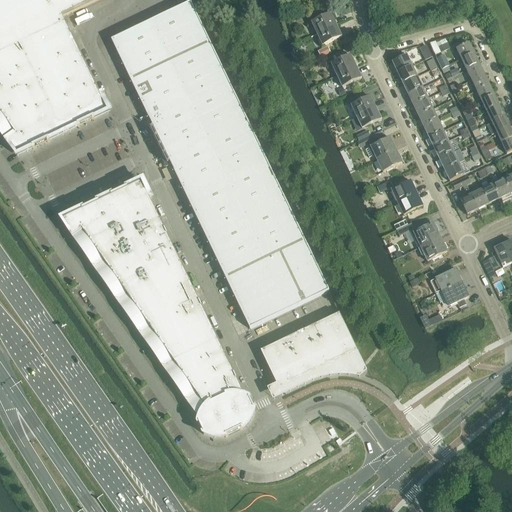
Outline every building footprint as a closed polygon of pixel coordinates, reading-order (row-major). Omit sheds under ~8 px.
[(0,0),(0,115),(14,136),(15,138),(7,143),(12,150),(17,159),(33,151),(94,122),(110,114),(105,105),(102,97),(100,98),(62,19),(103,0),(0,0)] [(274,178),(273,176),(259,146),(257,143),(243,113),(242,111),(227,80),(226,78),(207,38),(191,4),(112,42),(152,126),(153,129),(149,131),(166,166),(170,164),(199,224),(250,331),(329,293),(324,283),(323,280),(305,243),(304,241),(290,211),(289,208),(274,178)] [(311,24),(317,36),(336,27),(331,15),(311,24)] [(336,27),(317,36),(323,48),(342,39),(336,27)] [(435,43),(430,45),(435,57),(440,54),(437,48),(435,43)] [(463,43),(454,47),(456,51),(465,47),(463,43)] [(456,51),(461,62),(475,55),(469,45),(465,47),(456,51)] [(420,51),(426,62),(432,59),(426,47),(420,51)] [(327,49),(318,53),(321,60),(330,55),(327,49)] [(475,55),(461,62),(467,72),(480,66),(475,55)] [(331,66),(337,78),(356,68),(351,57),(331,66)] [(392,64),(398,75),(412,68),(407,57),(392,64)] [(443,57),(437,60),(442,71),(448,68),(443,57)] [(433,61),(427,64),(431,72),(437,69),(433,61)] [(480,66),(467,72),(472,83),(485,76),(480,66)] [(356,68),(337,78),(342,89),(362,80),(356,68)] [(412,68),(398,75),(403,86),(418,79),(412,68)] [(437,69),(431,72),(434,79),(440,76),(437,69)] [(457,70),(450,74),(450,75),(452,79),(460,75),(457,70)] [(485,76),(472,83),(477,93),(490,87),(485,76)] [(418,79),(403,86),(408,97),(423,90),(418,79)] [(490,87),(477,93),(482,103),(495,97),(490,87)] [(423,90),(408,97),(413,107),(428,100),(423,90)] [(495,97),(482,103),(487,114),(500,108),(495,97)] [(351,107),(357,119),(376,110),(370,98),(351,107)] [(428,100),(413,107),(418,118),(433,111),(428,100)] [(500,108),(487,114),(492,124),(505,118),(500,108)] [(376,110),(357,119),(362,131),(382,122),(376,110)] [(433,111),(418,118),(424,129),(438,122),(433,111)] [(505,118),(492,124),(497,135),(510,129),(505,118)] [(438,122),(424,129),(429,140),(444,133),(438,122)] [(511,133),(510,129),(497,135),(502,145),(511,140),(511,133)] [(368,132),(357,138),(359,143),(364,141),(370,138),(368,132)] [(444,133),(429,140),(434,151),(449,144),(444,133)] [(370,138),(364,141),(367,147),(374,144),(373,142),(371,137),(370,138)] [(375,157),(377,162),(396,152),(390,140),(371,149),(365,152),(369,160),(375,157)] [(511,140),(502,145),(507,156),(511,153),(511,140)] [(449,144),(434,151),(439,161),(454,154),(449,144)] [(470,155),(472,159),(479,156),(475,148),(470,151),(471,154),(470,155)] [(396,152),(377,162),(383,174),(402,165),(396,152)] [(454,154),(439,161),(444,172),(459,165),(454,154)] [(459,165),(444,172),(450,183),(464,176),(459,165)] [(485,170),(478,174),(481,180),(489,177),(488,176),(485,170)] [(140,179),(63,215),(70,227),(76,224),(79,228),(79,229),(82,233),(83,234),(103,262),(102,262),(106,267),(126,295),(125,295),(129,300),(149,328),(152,334),(153,333),(172,361),(172,362),(175,367),(176,367),(195,395),(199,400),(206,410),(209,414),(206,418),(204,423),(209,433),(213,434),(218,434),(223,434),(225,437),(226,439),(243,430),(246,428),(248,425),(250,422),(252,419),(253,416),(254,412),(255,412),(249,401),(245,399),(150,200),(151,200),(148,192),(146,193),(140,179)] [(464,180),(452,186),(455,191),(462,188),(463,189),(467,187),(464,180)] [(504,181),(493,186),(500,201),(511,196),(504,181)] [(390,183),(383,186),(386,192),(393,189),(390,183)] [(392,192),(398,205),(417,196),(411,183),(392,192)] [(493,186),(482,191),(489,206),(500,201),(493,186)] [(482,191),(471,197),(478,211),(489,206),(482,191)] [(478,211),(471,197),(469,192),(466,193),(466,199),(460,202),(467,216),(478,211)] [(417,196),(398,205),(404,218),(423,208),(417,196)] [(400,238),(414,231),(412,225),(397,232),(400,238)] [(415,243),(418,250),(440,240),(433,225),(414,235),(417,242),(415,243)] [(440,240),(418,250),(422,258),(424,256),(428,264),(447,254),(440,240)] [(511,242),(503,247),(511,265),(511,264),(511,242)] [(497,257),(491,260),(488,261),(493,271),(501,267),(503,269),(511,265),(503,247),(494,251),(497,257)] [(456,271),(435,281),(430,283),(436,296),(462,284),(456,271)] [(417,280),(410,284),(412,289),(420,285),(417,280)] [(462,284),(436,296),(440,305),(445,302),(447,307),(448,307),(449,309),(457,305),(459,310),(466,306),(464,301),(469,299),(462,284)] [(340,315),(261,353),(279,392),(292,385),(293,386),(293,385),(305,379),(306,379),(318,373),(319,373),(319,372),(331,367),(332,367),(332,366),(344,360),(345,361),(345,360),(357,354),(358,354),(340,315)] [(426,317),(421,319),(426,330),(431,327),(429,322),(426,317)] [(460,472),(455,474),(458,481),(463,478),(460,472)]
